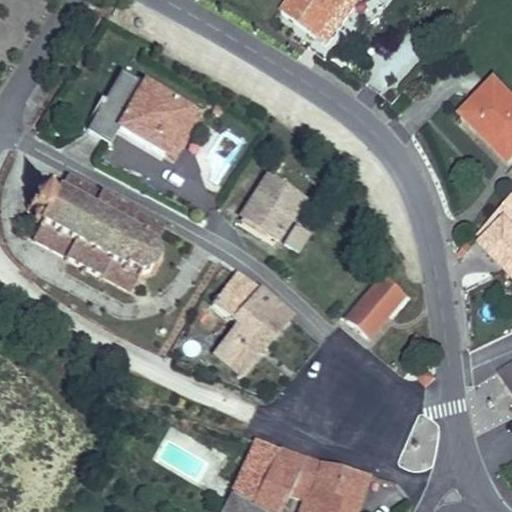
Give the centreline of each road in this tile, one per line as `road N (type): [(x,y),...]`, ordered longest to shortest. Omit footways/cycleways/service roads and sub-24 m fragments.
road 1 (tertiary): [(458,405),(428,215),(396,154),(306,84),(163,0)]
road 2 (residential): [(5,121),(17,136),(208,242),(403,392),(458,405)]
road 3 (residential): [(0,275),(36,314),(78,339),(455,496)]
road 4 (residential): [(77,0),(8,101),(5,121)]
